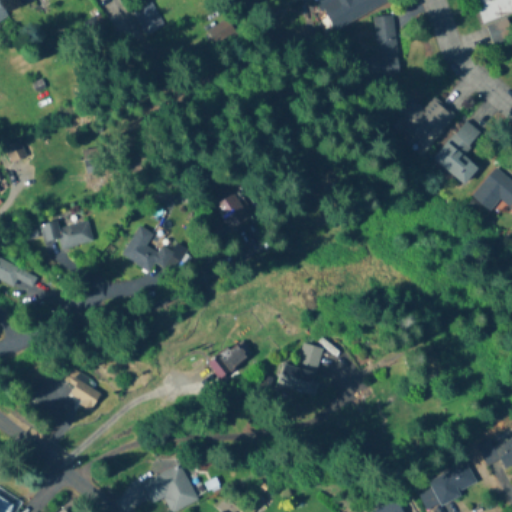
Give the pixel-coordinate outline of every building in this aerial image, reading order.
[(391,0),(317,0),(332,30),(393,2),(391,0)] [(511,13),(511,0),(473,0),(483,24),(511,13)] [(144,35),(162,26),(150,2),(132,12),(144,35)] [(0,23),(9,18),(0,3),(0,23)] [(491,43),(511,39),(511,29),(510,19),(488,23),(491,43)] [(236,39),(230,20),(206,28),(212,47),(236,39)] [(394,33),(365,37),(370,76),(399,73),(394,33)] [(423,153),(456,115),(434,97),(423,110),(412,101),(391,125),(423,153)] [(481,134),(466,121),(433,158),(464,185),(479,168),(463,154),(481,134)] [(12,162),(24,156),(18,143),(6,150),(12,162)] [(511,180),(496,167),(471,196),(490,212),(500,199),(511,209),(511,208),(511,180)] [(213,206),(232,234),(252,221),(232,193),(213,206)] [(87,221),(59,228),(57,221),(39,226),(44,244),(58,241),(60,251),(92,242),(87,221)] [(121,257),(150,272),(154,264),(165,270),(171,258),(181,263),(188,250),(176,244),(172,251),(161,245),(157,252),(146,246),(152,234),(137,226),(121,257)] [(0,260),(0,281),(51,305),(59,288),(0,260)] [(247,357),(233,342),(208,367),(223,381),(247,357)] [(322,349),(302,345),(297,368),(284,364),(278,388),(310,396),(322,349)] [(73,389),(69,395),(89,411),(102,394),(67,367),(58,378),(73,389)] [(511,437),(494,446),(505,468),(511,464),(511,437)] [(477,485),(464,461),(427,482),(440,505),(477,485)] [(163,499),(169,511),(174,511),(197,501),(179,465),(141,484),(151,504),(163,499)] [(10,511),(17,499),(0,490),(0,511),(10,511)] [(401,511),(397,501),(370,511),(401,511)]
